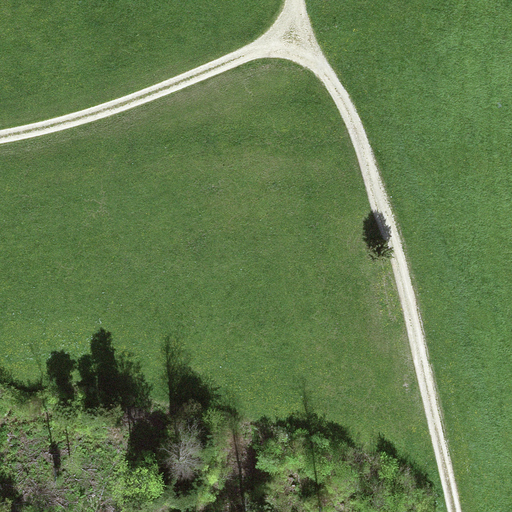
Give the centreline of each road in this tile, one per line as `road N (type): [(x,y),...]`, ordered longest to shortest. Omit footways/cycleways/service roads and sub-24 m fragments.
road 1 (track): [(293,38),(347,105),(378,181),(455,511)]
road 2 (track): [(293,38),(83,118),(0,137)]
